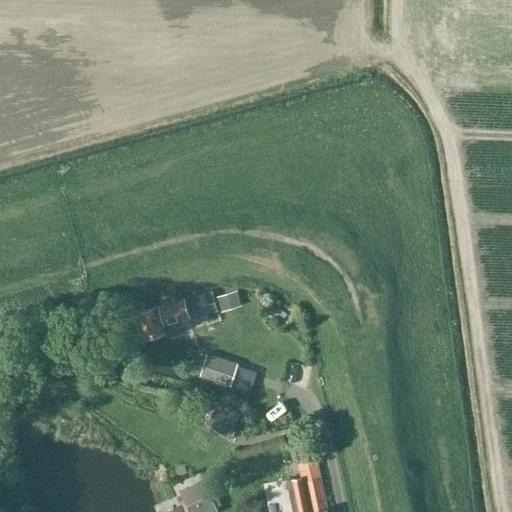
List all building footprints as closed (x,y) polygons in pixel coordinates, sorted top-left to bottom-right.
[(188,311),(215,302),(211,291),(184,298),(138,312),(145,339),(166,333),(164,326),(190,318),(188,311)] [(217,298),(222,313),(242,306),(237,291),(217,298)] [(188,311),(190,318),(191,320),(218,312),(215,302),(188,311)] [(207,353),(200,375),(231,385),(237,363),(207,353)] [(271,398),(251,408),(257,418),(276,408),(271,398)] [(220,401),(204,424),(226,438),(241,415),(220,401)] [(326,511),(326,509),(321,477),(320,476),(316,458),(296,463),(299,477),(287,480),(293,511),(326,511)] [(178,490),(186,507),(212,494),(204,477),(178,490)]
